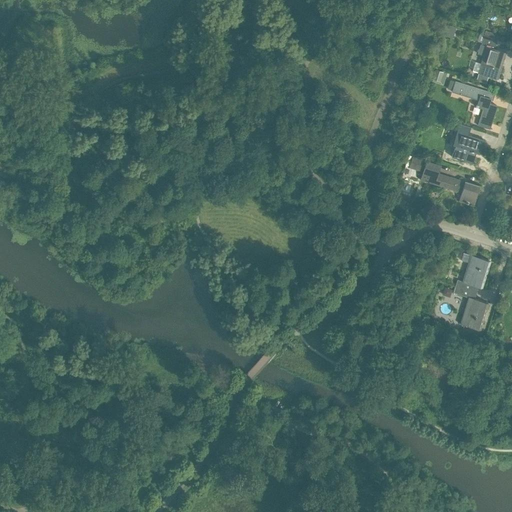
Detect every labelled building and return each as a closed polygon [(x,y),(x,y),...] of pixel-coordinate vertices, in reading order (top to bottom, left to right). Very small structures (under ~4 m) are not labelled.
[(475,62),(472,71),(495,78),(498,79),(503,62),(506,52),(503,52),(494,49),(497,39),(481,34),(478,42),(482,43),(481,45),(480,44),(478,54),(483,56),(481,64),(475,62)] [(490,129),(497,106),(489,104),(490,100),(492,100),(492,99),(492,96),(493,97),(494,94),(451,80),(448,89),(452,90),(451,92),(478,100),(475,107),(482,109),(477,125),(490,129)] [(480,153),(484,140),(468,135),(470,127),(459,124),(452,145),(466,149),(463,161),(472,164),(476,152),(480,153)] [(441,187),(445,175),(438,173),(441,165),(408,155),(405,167),(422,172),(420,180),(441,187)] [(473,206),(479,186),(445,175),(441,187),(461,193),(458,201),(473,206)] [(511,192),(511,195),(505,194),(501,207),(507,209),(510,198),(511,198),(511,221),(511,226),(511,192)] [(482,288),(490,262),(491,261),(463,253),(460,260),(468,263),(463,281),(457,280),(455,286),(476,293),(478,287),(482,288)] [(480,330),(485,313),(488,303),(486,302),(474,299),(476,293),(455,286),(453,293),(468,298),(460,324),(478,329),(480,330)]
